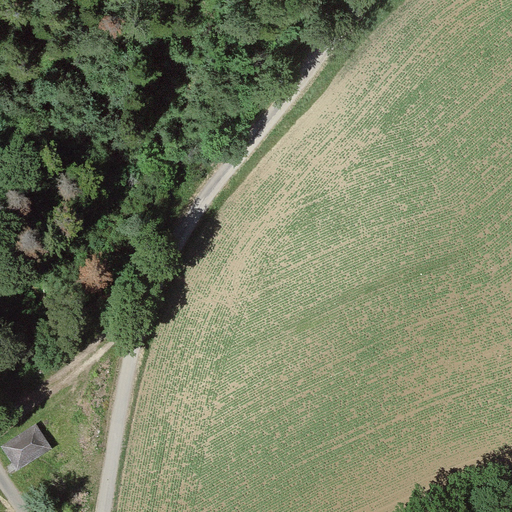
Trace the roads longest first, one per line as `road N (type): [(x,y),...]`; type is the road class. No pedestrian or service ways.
road 1 (unclassified): [(137,318),(226,170),(363,0)]
road 2 (residential): [(137,318),(104,511)]
road 3 (track): [(137,318),(70,377),(0,420)]
